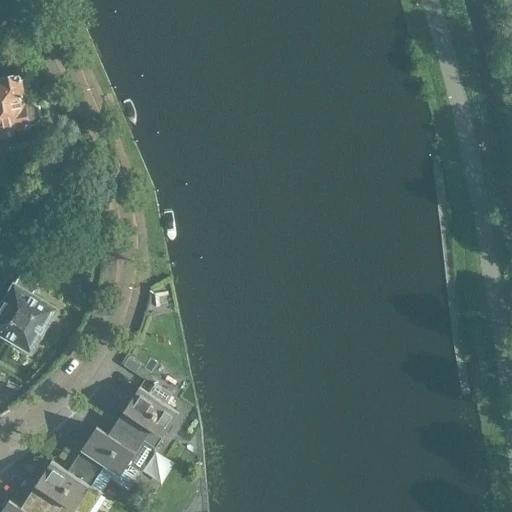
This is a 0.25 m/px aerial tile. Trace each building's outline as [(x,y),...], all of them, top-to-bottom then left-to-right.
[(0,80),(0,79),(0,134),(9,133),(8,129),(37,124),(41,118),(40,107),(33,101),(25,103),(20,74),(0,78),(0,80)] [(22,271),(0,308),(0,330),(32,349),(56,308),(33,293),(39,282),(22,271)] [(117,420),(117,421),(143,439),(156,447),(179,411),(164,402),(170,392),(154,381),(147,391),(140,386),(124,410),(126,411),(119,422),(117,420)] [(81,450),(68,470),(102,493),(112,478),(129,490),(142,470),(128,462),(143,439),(117,421),(116,422),(118,424),(111,435),(97,426),(81,450)] [(39,486),(32,496),(56,511),(89,511),(102,493),(68,470),(52,460),(36,484),(39,486)] [(1,511),(56,511),(32,496),(29,494),(29,495),(31,497),(24,508),(10,499),(1,511)]
